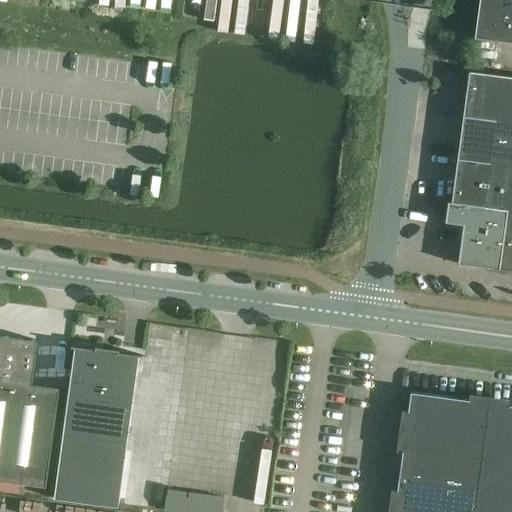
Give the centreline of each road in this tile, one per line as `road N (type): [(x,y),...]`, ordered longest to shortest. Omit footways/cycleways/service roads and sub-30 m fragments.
road 1 (secondary): [(0,268),(372,318)]
road 2 (residential): [(372,318),(411,7)]
road 3 (secondary): [(372,318),(511,338)]
